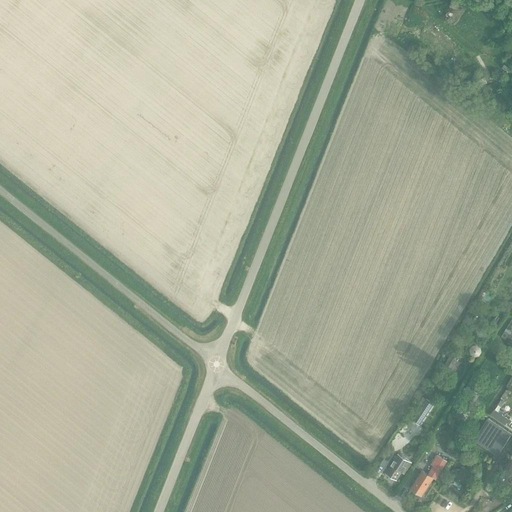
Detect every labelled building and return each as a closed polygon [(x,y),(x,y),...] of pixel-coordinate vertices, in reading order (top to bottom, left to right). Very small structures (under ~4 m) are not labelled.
[(510,340),(511,336),(511,318),(503,336),(510,340)] [(449,356),(442,368),(454,374),(461,363),(449,356)] [(421,406),(412,421),(420,425),(434,403),(427,399),(426,400),(421,406)] [(463,420),(470,409),(463,404),(456,415),(463,420)] [(511,418),(496,408),(491,414),(506,425),(511,418)] [(475,440),(499,455),(511,435),(511,431),(489,417),(475,440)] [(456,439),(447,452),(452,456),(461,443),(456,439)] [(410,468),(411,466),(410,465),(412,462),(398,454),(386,473),(397,480),(402,472),(405,473),(409,467),(410,468)] [(422,471),(414,484),(411,489),(422,496),(433,478),(435,479),(447,461),(437,455),(432,464),(434,466),(428,474),(422,471)] [(497,483),(511,492),(511,482),(511,484),(508,482),(507,479),(509,476),(510,477),(511,473),(511,466),(505,462),(501,466),(506,469),(504,472),(497,483)]
